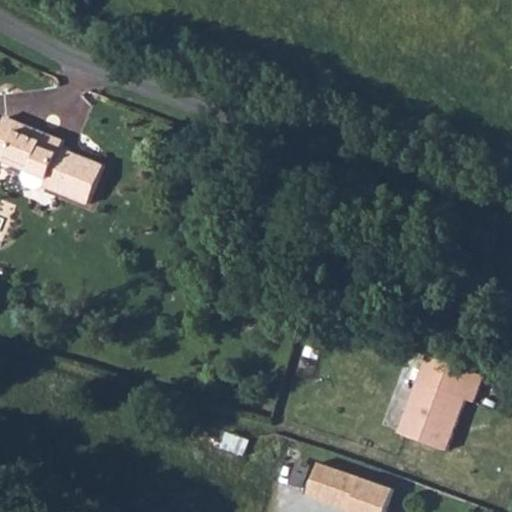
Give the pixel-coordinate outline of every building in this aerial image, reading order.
[(0,122),(0,159),(26,170),(49,179),(46,186),(91,204),(106,166),(62,149),(65,142),(7,118),(4,124),(0,122)] [(27,186),(37,190),(46,186),(49,179),(26,170),(23,177),(27,186)] [(413,398),(400,433),(449,451),(467,399),(476,402),(485,376),(428,355),(419,380),(428,383),(421,401),(413,398)] [(421,401),(428,383),(419,380),(413,398),(421,401)] [(387,511),(396,489),(320,463),(309,496),(351,511),(350,511),(387,511)]
